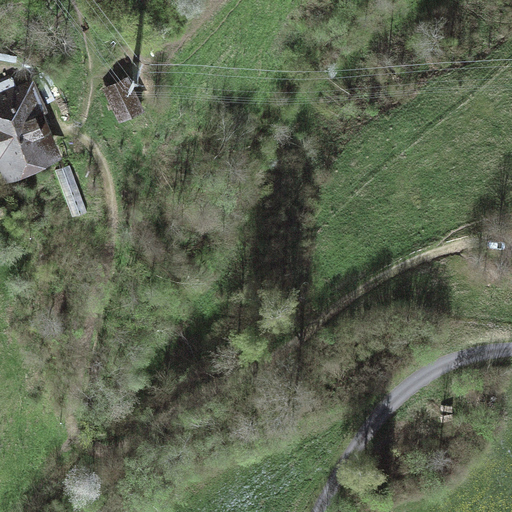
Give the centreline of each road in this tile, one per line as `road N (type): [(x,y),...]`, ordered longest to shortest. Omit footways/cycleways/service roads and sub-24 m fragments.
road 1 (track): [(84,134),(109,184),(94,310),(72,399),(81,443),(112,451),(177,401),(394,270),(451,249),(511,240)]
road 2 (unclassified): [(320,511),(356,445),(397,397),(449,361),(511,350)]
